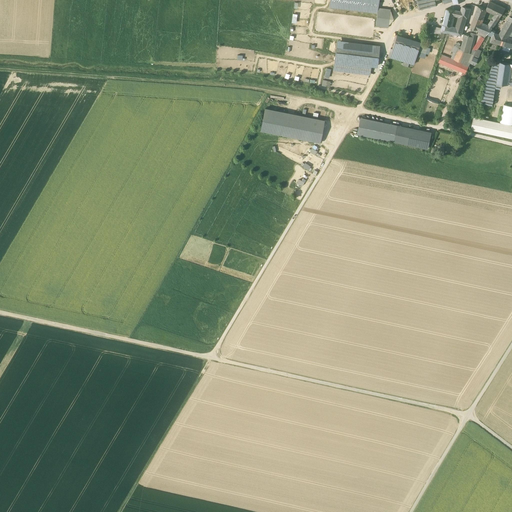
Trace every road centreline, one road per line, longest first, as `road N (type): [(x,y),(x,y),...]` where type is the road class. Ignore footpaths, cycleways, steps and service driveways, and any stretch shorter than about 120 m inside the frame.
road 1 (track): [(511,447),(468,415),(0,312)]
road 2 (track): [(118,511),(357,110)]
road 3 (track): [(357,110),(249,86),(0,68)]
road 4 (track): [(511,344),(411,511)]
road 5 (track): [(511,144),(357,110)]
